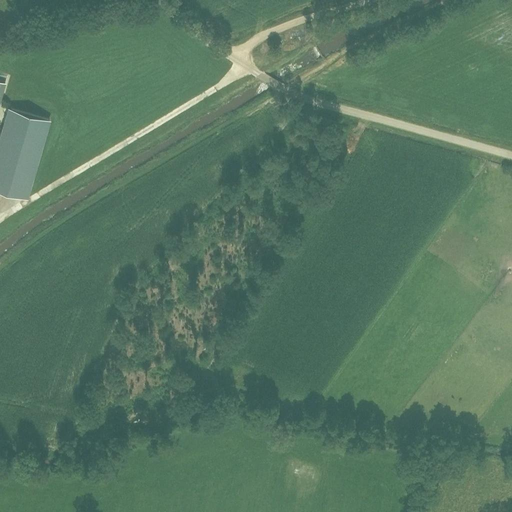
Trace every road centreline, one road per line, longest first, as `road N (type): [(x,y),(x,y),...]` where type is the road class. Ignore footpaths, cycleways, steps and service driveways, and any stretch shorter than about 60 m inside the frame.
road 1 (unclassified): [(511,157),(312,100),(232,57)]
road 2 (track): [(245,66),(25,203)]
road 3 (unclassified): [(232,57),(302,20),(371,0)]
